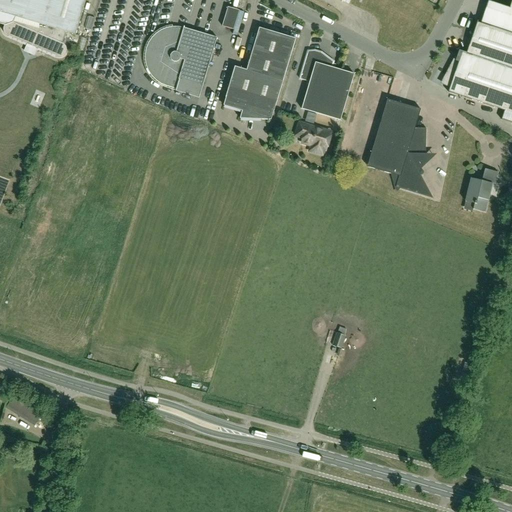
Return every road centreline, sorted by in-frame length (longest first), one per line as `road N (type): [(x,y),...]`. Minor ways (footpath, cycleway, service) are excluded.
road 1 (primary): [(508,511),(0,358)]
road 2 (unclassified): [(279,0),(404,61),(430,50),(457,0)]
